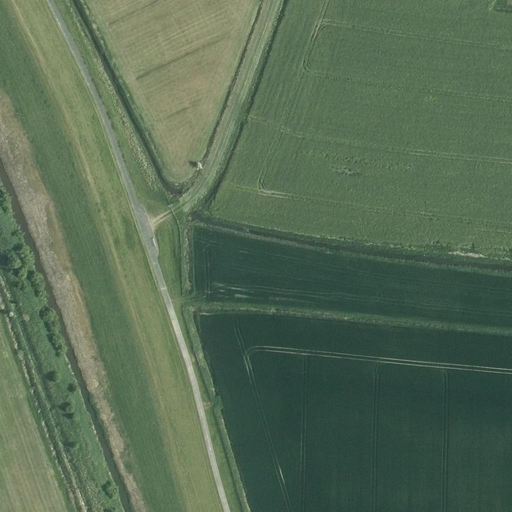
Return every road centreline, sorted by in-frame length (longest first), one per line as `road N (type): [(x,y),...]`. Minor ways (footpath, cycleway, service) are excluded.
road 1 (track): [(226,511),(145,230),(48,0)]
road 2 (track): [(271,0),(204,186),(145,230)]
